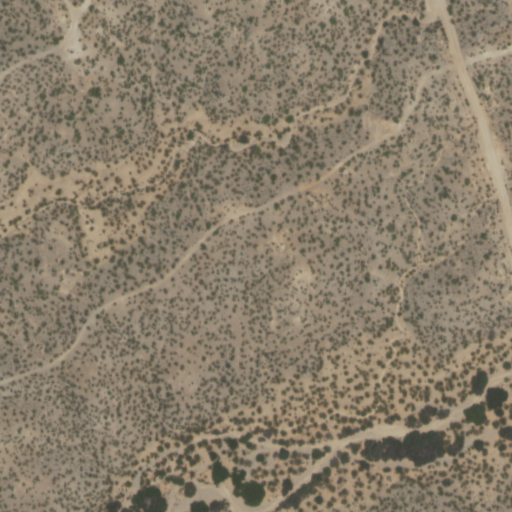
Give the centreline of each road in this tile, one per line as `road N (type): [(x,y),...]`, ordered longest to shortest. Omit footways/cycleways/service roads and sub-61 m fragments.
road 1 (track): [(0,382),(57,360),(89,314),(157,281),(229,216),(321,179),(400,128),(425,79),(440,68),(511,48)]
road 2 (track): [(511,226),(439,0)]
road 3 (track): [(0,77),(66,38),(72,12),(85,0)]
